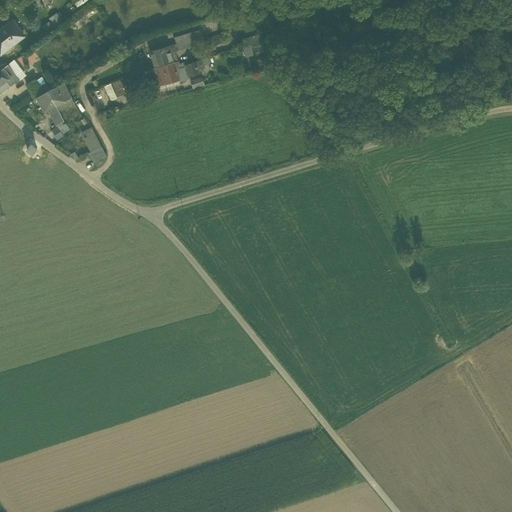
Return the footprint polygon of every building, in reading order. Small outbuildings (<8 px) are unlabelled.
[(68,19),(72,25),(84,15),(96,7),(92,1),(68,19)] [(57,13),(49,19),(55,27),(63,21),(57,13)] [(13,21),(0,30),(0,54),(0,55),(24,36),(13,21)] [(50,21),(42,27),(47,33),(55,28),(50,21)] [(171,53),(204,43),(204,40),(200,30),(173,38),(175,44),(169,46),(171,53)] [(223,34),(204,40),(204,43),(206,48),(225,41),(223,34)] [(245,38),(247,46),(251,45),(260,42),(258,34),(245,38)] [(247,46),(243,47),(246,57),(254,55),(251,45),(247,46)] [(150,51),(155,68),(174,62),(173,62),(171,53),(169,46),(150,51)] [(178,61),(173,62),(174,62),(155,68),(154,68),(159,84),(178,79),(179,82),(190,79),(189,77),(199,74),(197,67),(203,65),(208,63),(207,58),(186,64),(185,62),(179,64),(178,61)] [(14,60),(8,65),(20,81),(27,76),(14,60)] [(0,70),(0,91),(1,93),(10,86),(20,81),(8,65),(0,70)] [(42,77),(36,80),(44,93),(44,94),(50,90),(42,77)] [(191,81),(193,88),(204,84),(202,78),(191,81)] [(27,84),(36,98),(44,93),(36,80),(35,79),(27,84)] [(180,84),(179,82),(178,79),(159,84),(161,89),(180,84)] [(57,126),(58,125),(62,123),(64,121),(59,111),(74,103),(71,98),(64,83),(50,90),(44,94),(44,93),(36,98),(41,107),(45,112),(48,110),(57,126)] [(111,83),(104,86),(110,101),(117,98),(111,83)] [(37,110),(41,107),(36,98),(31,101),(37,110)] [(39,123),(33,117),(29,121),(34,127),(39,123)] [(64,124),(62,123),(58,125),(64,133),(69,130),(65,124),(65,125),(64,124)] [(83,131),(93,151),(101,147),(91,128),(83,131)] [(61,131),(54,136),(57,140),(64,136),(61,131)] [(26,150),(33,155),(38,148),(31,143),(26,150)] [(89,153),(95,162),(105,157),(101,147),(93,151),(89,153)]
